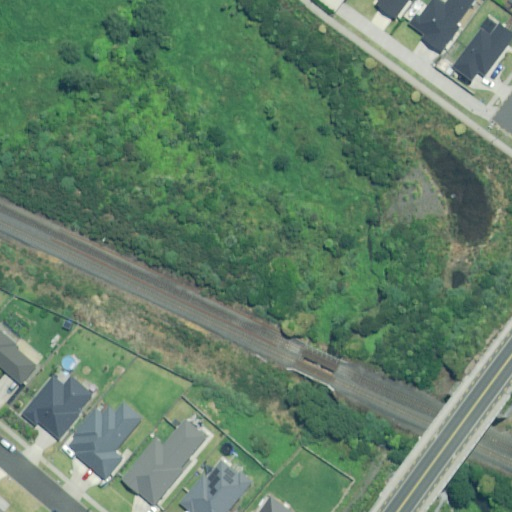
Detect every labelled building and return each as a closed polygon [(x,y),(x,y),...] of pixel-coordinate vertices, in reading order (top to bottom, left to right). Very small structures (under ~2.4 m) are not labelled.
[(408,0),(374,0),(373,2),(395,18),(408,0)] [(473,0),(445,0),(443,4),(437,0),(430,0),(419,16),(414,13),(406,23),(422,34),(419,38),(440,53),(460,26),(457,23),(473,0)] [(511,40),(511,32),(498,23),(490,35),(479,27),(451,66),(471,81),(478,73),(484,76),(511,40)] [(16,345),(0,331),(0,367),(19,384),(37,364),(15,346),(16,345)] [(38,422),(58,439),(79,412),(78,412),(92,395),(69,377),(63,385),(51,376),(21,414),(35,425),(38,422)] [(73,454),(105,479),(123,457),(115,451),(141,418),(122,403),(115,412),(108,407),(102,415),(93,408),(73,434),(75,436),(68,444),(76,450),(73,454)] [(203,439),(183,422),(161,446),(152,438),(119,477),(154,507),(183,472),(178,468),(203,439)] [(201,474),(177,500),(190,511),(191,511),(194,510),(196,511),(226,511),(253,483),(240,471),(237,474),(222,461),(206,479),(201,474)] [(282,511),(266,501),(257,511),(282,511)]
